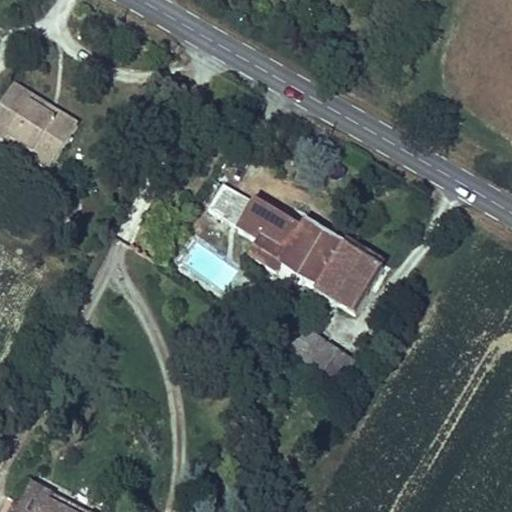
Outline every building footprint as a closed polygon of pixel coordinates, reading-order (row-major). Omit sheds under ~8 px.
[(15,86),(0,110),(0,143),(50,174),(80,126),(15,86)] [(258,209),(220,187),(201,220),(255,251),(249,261),(281,280),(287,271),(327,294),(351,251),(313,229),(310,233),(261,205),(258,209)] [(386,271),(351,251),(327,294),(322,302),(357,322),(386,271)] [(359,369),(300,327),(278,358),(337,400),(359,369)] [(76,511),(31,488),(18,511),(76,511)]
